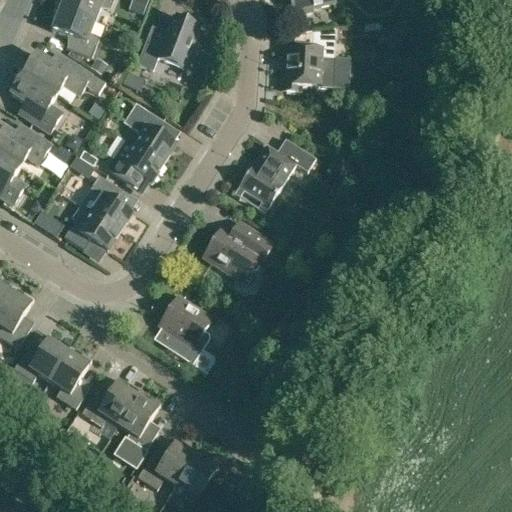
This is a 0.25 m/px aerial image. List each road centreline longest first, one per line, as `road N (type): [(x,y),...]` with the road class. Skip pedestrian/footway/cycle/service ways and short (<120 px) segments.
road 1 (residential): [(99,301),(137,284),(248,109),(253,45),(241,0)]
road 2 (residential): [(245,449),(197,417),(196,399),(105,337),(99,301)]
